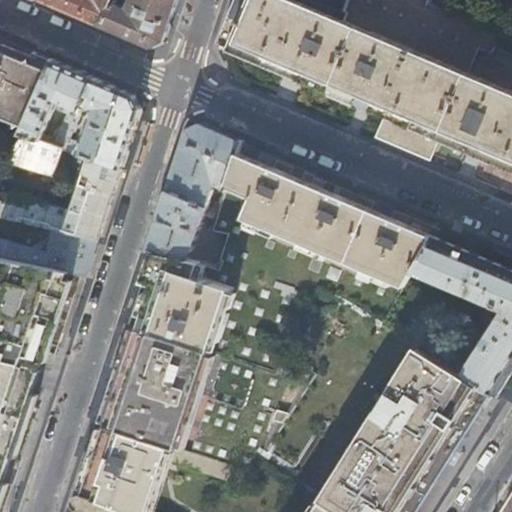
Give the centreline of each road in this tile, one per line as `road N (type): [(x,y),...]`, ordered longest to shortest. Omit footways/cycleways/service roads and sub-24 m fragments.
road 1 (residential): [(173,83),(34,511)]
road 2 (residential): [(173,83),(511,229)]
road 3 (residential): [(0,9),(173,83)]
